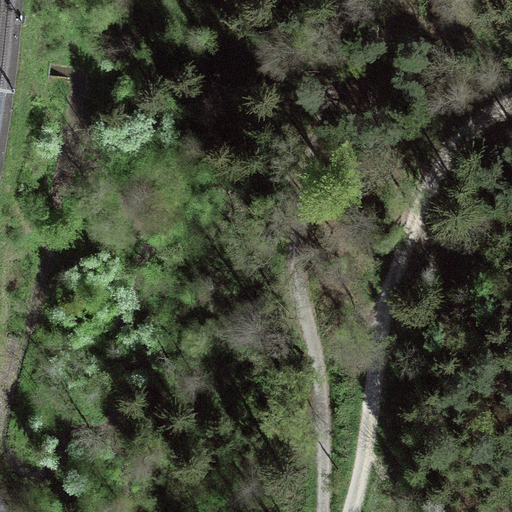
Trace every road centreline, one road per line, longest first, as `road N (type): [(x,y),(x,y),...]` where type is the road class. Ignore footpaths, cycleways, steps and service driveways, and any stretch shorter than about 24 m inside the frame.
road 1 (track): [(325,511),(324,424),(294,256),(353,0)]
road 2 (track): [(511,103),(458,143),(409,217),(378,333),(354,511)]
